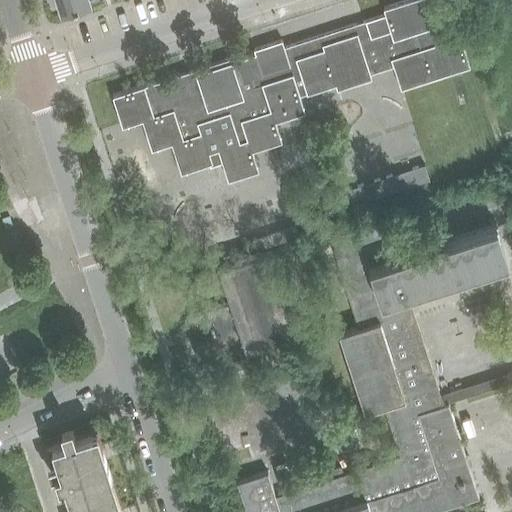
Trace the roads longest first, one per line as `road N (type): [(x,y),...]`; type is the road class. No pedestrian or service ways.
road 1 (residential): [(124,365),(31,77)]
road 2 (residential): [(31,77),(274,0)]
road 3 (residential): [(171,511),(124,365)]
road 4 (residential): [(0,429),(124,365)]
